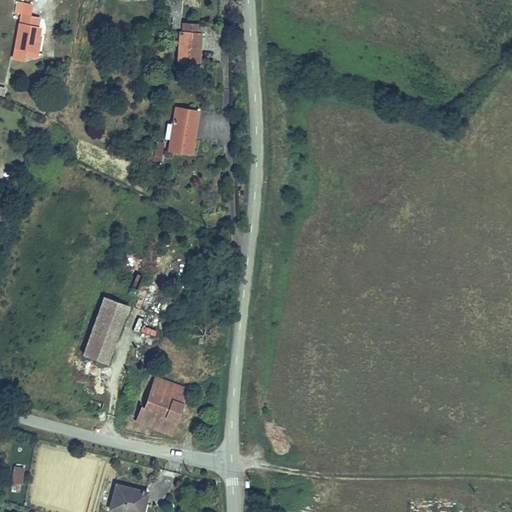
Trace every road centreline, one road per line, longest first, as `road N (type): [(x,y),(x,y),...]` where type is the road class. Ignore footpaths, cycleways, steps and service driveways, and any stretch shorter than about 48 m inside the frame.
road 1 (tertiary): [(230,465),(256,162),(250,0)]
road 2 (unknown): [(244,287),(230,260),(214,0)]
road 3 (track): [(230,465),(511,485)]
road 4 (residential): [(230,465),(0,412)]
